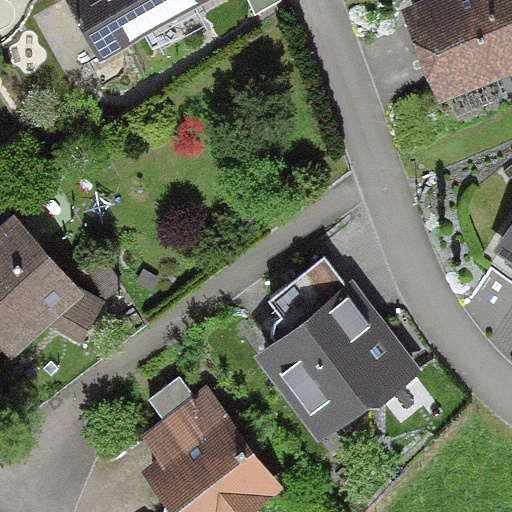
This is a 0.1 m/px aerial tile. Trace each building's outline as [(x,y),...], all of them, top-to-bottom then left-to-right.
[(64,0),(99,61),(208,0),(64,0)] [(250,0),(256,13),(280,0),(250,0)] [(511,0),(426,0),(400,10),(438,104),(511,74),(511,0)] [(0,228),(0,348),(0,349),(10,359),(48,325),(84,292),(15,216),(0,228)] [(511,220),(492,250),(499,255),(511,263),(511,220)] [(511,263),(499,255),(492,267),(511,280),(511,263)] [(293,329),(347,286),(325,258),(270,301),(293,329)] [(293,329),(255,356),(320,444),(420,370),(356,282),(347,286),(293,329)] [(106,302),(84,292),(48,325),(80,343),(106,302)] [(257,511),(287,490),(209,385),(195,395),(164,418),(142,435),(159,458),(142,470),(172,511),(257,511)]
